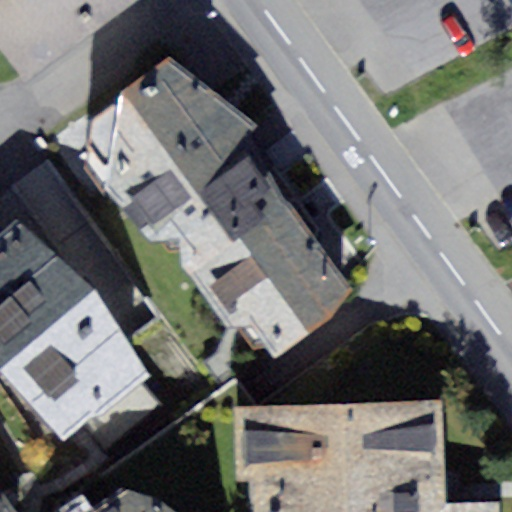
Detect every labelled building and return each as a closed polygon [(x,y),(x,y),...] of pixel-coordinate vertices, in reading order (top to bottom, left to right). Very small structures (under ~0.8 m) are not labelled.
[(0,0),(0,23),(40,80),(154,0),(0,0)] [(274,164),(266,171),(178,57),(76,134),(164,248),(185,232),(287,365),(376,297),(274,164)] [(58,226),(0,269),(0,351),(55,425),(153,353),(58,226)] [(465,511),(463,409),(257,414),(259,511),(465,511)] [(11,511),(0,485),(0,511),(11,511)] [(174,511),(152,503),(138,511),(174,511)]
